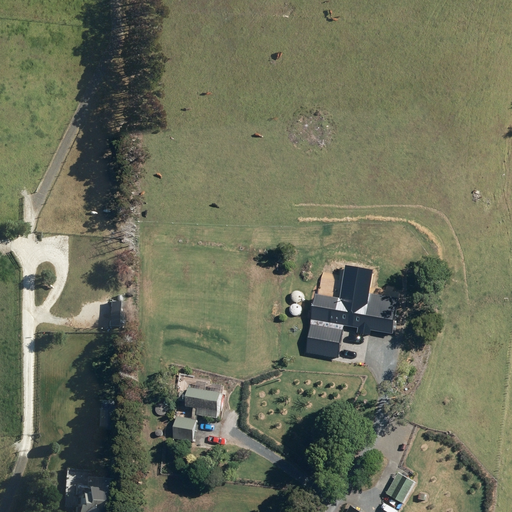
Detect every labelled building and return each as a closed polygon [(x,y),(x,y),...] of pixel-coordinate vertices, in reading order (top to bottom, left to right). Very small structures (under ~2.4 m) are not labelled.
[(474,32),(473,49),(494,50),(495,33),(474,32)] [(305,353),(338,358),(344,326),(357,328),(356,333),(370,335),(371,330),(392,333),(398,299),(368,293),(373,270),(346,266),(340,299),(315,294),(305,353)] [(219,419),(223,393),(189,388),(186,406),(193,407),(192,418),(176,416),(173,439),(194,442),(198,416),(219,419)] [(386,493),(402,502),(414,481),(398,472),(386,493)] [(108,511),(109,492),(74,490),(72,511),(108,511)]
